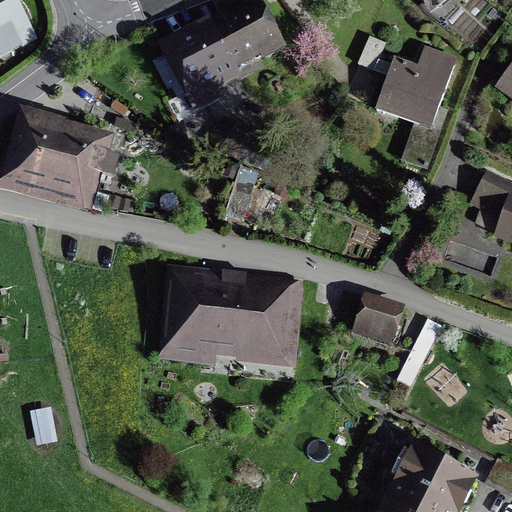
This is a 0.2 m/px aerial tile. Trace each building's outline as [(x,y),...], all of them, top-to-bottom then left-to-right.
[(0,0),(0,48),(31,31),(12,0),(0,0)] [(419,0),(431,15),(449,0),(419,0)] [(292,55),(265,5),(222,29),(218,22),(169,49),(205,115),(226,103),(221,95),(246,81),(243,74),(267,62),(269,67),(292,55)] [(436,134),(459,67),(426,55),(419,75),(400,68),(383,115),(436,134)] [(511,82),(503,94),(511,100),(511,82)] [(12,151),(91,173),(110,178),(117,154),(107,151),(112,133),(24,109),(12,151)] [(229,163),(247,139),(227,124),(209,149),(229,163)] [(91,173),(12,151),(5,175),(84,197),(91,173)] [(259,183),(242,178),(229,222),(246,227),(259,183)] [(511,248),(511,192),(490,179),(476,208),(508,225),(501,245),(511,248)] [(301,287),(175,274),(165,366),(291,379),(301,287)] [(401,311),(361,300),(350,344),(389,354),(401,311)] [(440,327),(425,319),(395,379),(410,387),(440,327)] [(465,511),(480,483),(422,454),(392,511),(465,511)] [(511,469),(497,461),(485,484),(511,497),(511,469)]
